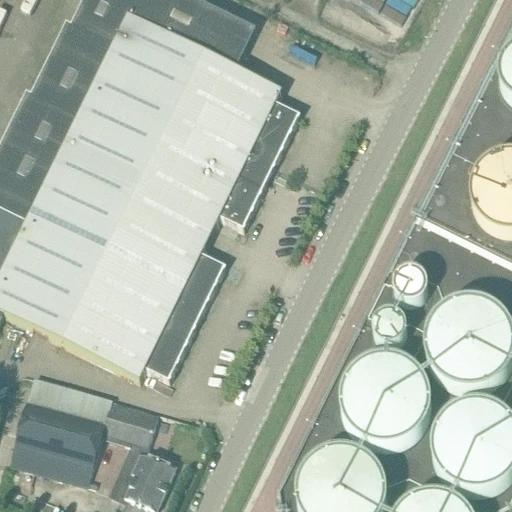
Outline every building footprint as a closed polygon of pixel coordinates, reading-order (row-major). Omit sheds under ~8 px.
[(182,0),(181,1),(178,0),(86,0),(71,32),(67,31),(32,102),(27,99),(0,153),(0,328),(4,320),(140,387),(146,376),(170,388),(226,273),(202,262),(220,224),(244,236),(300,122),(276,110),(282,99),(236,75),(256,35),(184,0),(182,0)] [(511,61),(510,64),(507,68),(504,73),(503,78),(502,84),(503,89),(504,95),(507,100),(511,105),(511,104),(511,61)] [(511,161),(511,162),(504,163),(496,166),(490,170),(484,175),(480,181),(476,189),(474,195),(474,202),(474,209),(476,215),(480,224),(485,230),(490,235),(496,239),(504,241),(511,243),(511,242),(511,161)] [(428,294),(428,293),(427,287),(423,282),(421,280),(417,278),(411,277),(406,278),(402,280),(400,282),(396,287),(395,293),(396,299),(399,304),(403,308),(410,310),(413,310),(417,309),(422,306),(426,301),(428,294)] [(511,335),(508,328),(503,321),(496,316),(488,312),(480,309),(471,309),(464,309),(456,312),(448,316),(442,321),(436,328),(432,336),(430,344),(429,352),(430,359),(432,368),(436,376),(440,381),(447,387),(454,391),(463,394),(470,395),(481,394),(489,392),(495,389),(502,384),(508,377),(511,370),(511,368),(511,335)] [(407,337),(406,331),(403,326),(397,322),(390,320),(384,322),(379,325),(375,331),(374,337),(375,343),(378,348),(383,352),(389,353),(397,352),(401,349),(405,345),(406,341),(407,337)] [(431,413),(431,412),(430,405),(428,397),(425,390),(419,383),(413,377),(407,374),(398,370),(389,369),(380,370),(371,372),(363,377),(358,381),(352,388),(348,396),(345,403),(344,412),(345,420),(347,429),(351,435),(356,443),(363,448),(369,452),(376,454),(385,456),(397,455),(404,452),(411,449),(418,444),(422,439),(427,431),(430,422),(431,413)] [(135,452),(114,500),(142,511),(159,511),(176,474),(146,461),(158,421),(36,386),(27,416),(20,438),(12,469),(96,493),(98,486),(90,484),(102,441),(135,452)] [(511,433),(508,428),(502,423),(494,419),(486,416),(479,415),(468,416),(460,419),(452,423),(446,428),(441,434),(437,442),(434,451),(434,459),(434,466),(437,475),(440,481),(445,488),(450,493),(459,498),(467,501),(475,502),(485,501),(493,499),(499,496),(507,490),(511,485),(511,483),(511,433)] [(384,511),(385,506),(385,505),(385,496),(382,489),(378,482),(373,475),(366,469),(358,465),(350,463),(342,462),(334,463),(326,465),(318,469),(312,475),(306,481),(302,489),(300,498),(299,505),(299,511),(384,511)]
